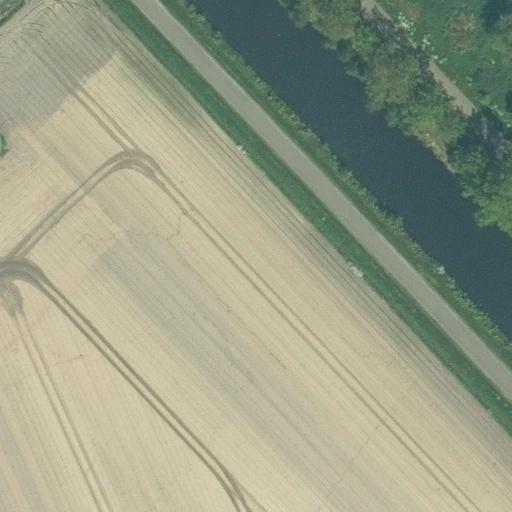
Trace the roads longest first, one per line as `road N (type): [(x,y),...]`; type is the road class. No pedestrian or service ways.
road 1 (unclassified): [(511,386),(146,0)]
road 2 (unclassified): [(511,159),(360,0)]
